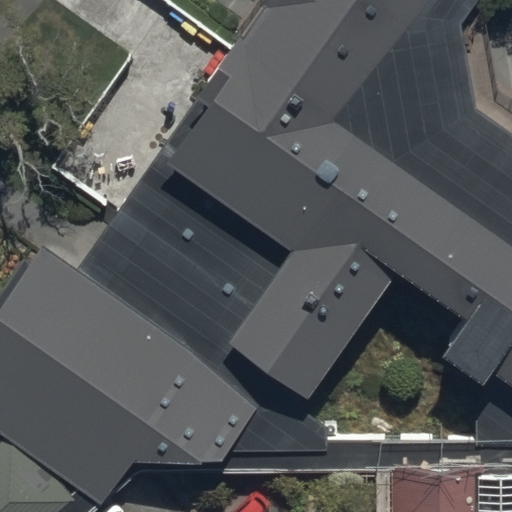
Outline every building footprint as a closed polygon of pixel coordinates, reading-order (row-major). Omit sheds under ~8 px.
[(159,0),(59,0),(129,53),(165,5),(159,0)] [(511,0),(269,0),(169,140),(287,238),(238,325),(315,385),(388,275),(511,367),(511,0)] [(287,238),(169,140),(83,257),(47,235),(0,303),(0,410),(16,422),(106,488),(137,440),(330,439),(315,385),(238,325),(287,238)] [(0,436),(0,511),(53,511),(75,492),(16,422),(0,436)] [(511,511),(511,458),(384,461),(384,511),(511,511)]
